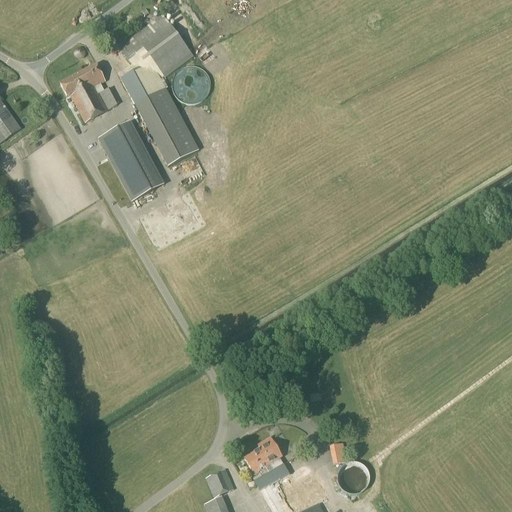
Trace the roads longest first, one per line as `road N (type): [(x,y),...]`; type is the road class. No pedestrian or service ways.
road 1 (unclassified): [(144,511),(225,440),(223,391),(55,107),(26,76)]
road 2 (unclassified): [(128,0),(26,76)]
